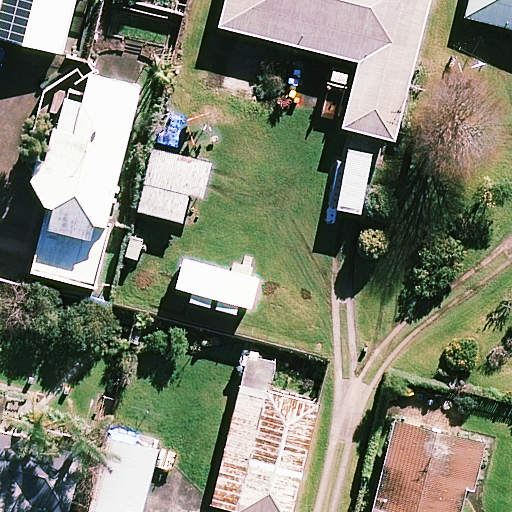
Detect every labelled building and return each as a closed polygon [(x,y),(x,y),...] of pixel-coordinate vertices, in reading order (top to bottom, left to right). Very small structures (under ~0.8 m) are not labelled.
[(0,0),(0,40),(62,55),(75,0),(0,0)] [(429,0),(227,0),(221,29),(360,63),(343,129),(394,142),(429,0)] [(511,0),(472,0),(467,19),(511,30),(511,0)] [(36,158),(31,184),(46,208),(32,274),(94,288),(138,89),(89,78),(83,104),(64,100),(50,161),(36,158)] [(210,166),(147,152),(134,212),(182,223),(188,196),(203,200),(210,166)] [(275,362),(249,356),(211,506),(234,511),(291,511),(317,408),(267,396),(275,362)] [(0,511),(46,511),(48,509),(60,511),(66,511),(81,449),(32,438),(41,399),(0,389),(0,511)] [(483,445),(394,424),(373,511),(459,511),(465,489),(472,491),(483,445)] [(142,511),(158,452),(110,439),(90,511),(142,511)]
